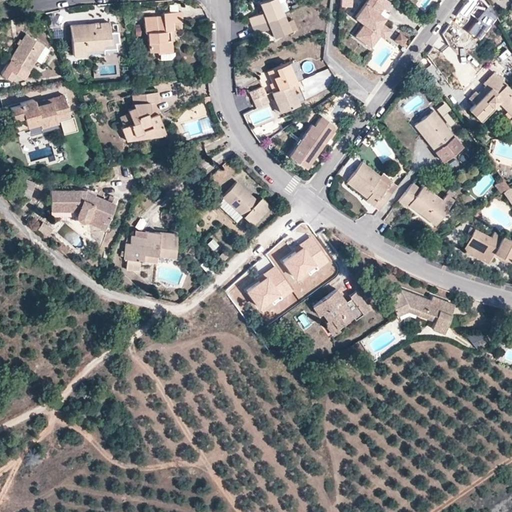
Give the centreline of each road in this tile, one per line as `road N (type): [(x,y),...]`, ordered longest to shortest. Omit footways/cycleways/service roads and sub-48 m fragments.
road 1 (residential): [(309,199),(252,148),(234,120),(225,97),(222,0)]
road 2 (residential): [(511,298),(413,266),(309,199)]
road 3 (track): [(131,339),(242,511)]
road 4 (track): [(0,430),(61,397),(159,309)]
road 5 (residential): [(379,101),(456,0)]
road 6 (residential): [(309,199),(379,101)]
